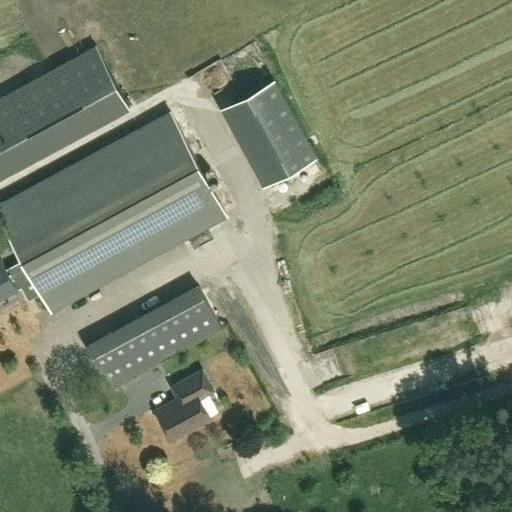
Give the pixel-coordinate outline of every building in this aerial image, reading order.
[(0,99),(0,157),(120,92),(95,47),(0,99)] [(318,155),(275,77),(220,107),(263,185),(318,155)] [(0,205),(0,215),(23,258),(31,273),(49,306),(221,213),(168,114),(0,205)] [(0,296),(17,288),(14,283),(31,273),(23,258),(6,267),(0,258),(0,296)] [(109,387),(221,326),(199,286),(88,346),(109,387)] [(273,347),(282,333),(271,326),(262,339),(273,347)] [(210,416),(199,396),(213,389),(202,368),(177,382),(184,394),(156,409),(171,437),(210,416)] [(220,377),(212,381),(220,400),(229,396),(220,377)] [(264,495),(284,485),(278,472),(257,482),(264,495)]
